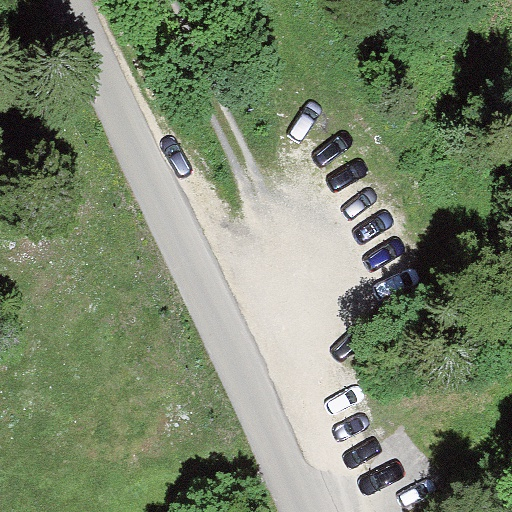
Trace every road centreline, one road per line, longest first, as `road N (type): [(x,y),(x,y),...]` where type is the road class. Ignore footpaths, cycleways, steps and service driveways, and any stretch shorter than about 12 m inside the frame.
road 1 (unclassified): [(66,0),(302,511)]
road 2 (track): [(202,291),(280,250),(168,0)]
